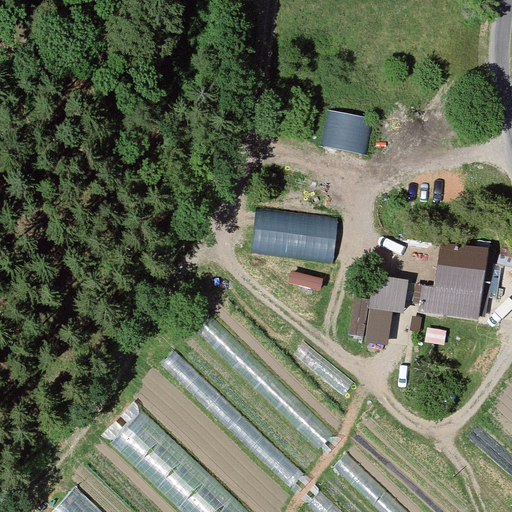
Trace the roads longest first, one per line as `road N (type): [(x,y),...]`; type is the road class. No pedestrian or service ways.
road 1 (track): [(511,342),(466,419),(434,429),(231,262),(222,239),(232,217)]
road 2 (track): [(511,150),(370,168),(255,146),(272,0)]
road 3 (track): [(432,263),(387,253),(365,235),(379,166)]
road 4 (residential): [(508,0),(500,73),(511,130)]
